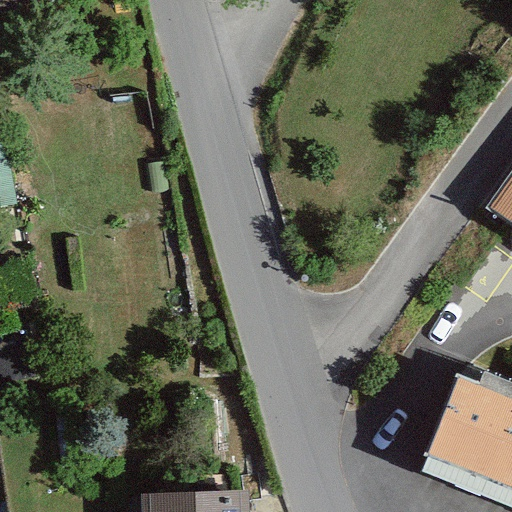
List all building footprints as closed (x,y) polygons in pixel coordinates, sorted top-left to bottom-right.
[(0,0),(0,2),(3,16),(69,0),(0,0)] [(0,198),(12,197),(3,124),(0,124),(0,198)] [(511,178),(490,210),(511,225),(511,178)] [(511,412),(453,390),(424,464),(511,496),(511,412)] [(127,511),(234,511),(234,499),(127,501),(127,511)]
